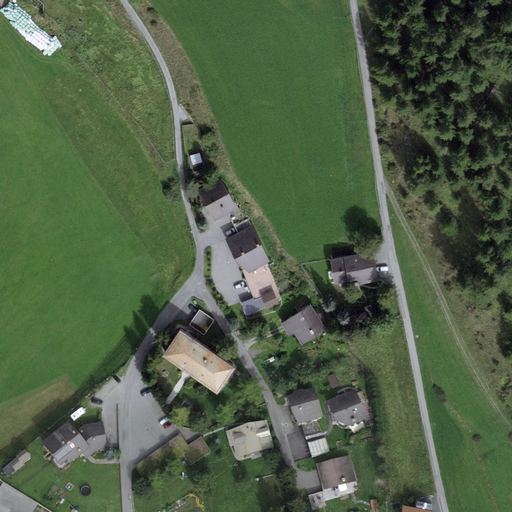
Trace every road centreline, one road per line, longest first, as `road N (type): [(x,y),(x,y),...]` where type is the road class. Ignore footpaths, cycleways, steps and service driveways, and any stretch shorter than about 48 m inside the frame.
road 1 (residential): [(128,511),(128,381),(147,340),(195,277),(200,253),(172,91),(122,0)]
road 2 (residential): [(445,511),(389,242),(356,0)]
road 3 (track): [(379,181),(511,422)]
